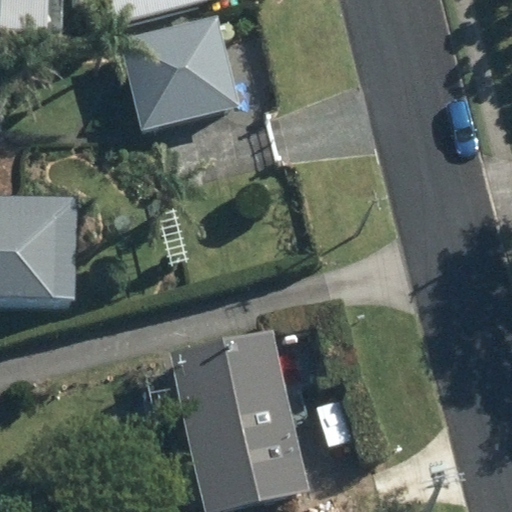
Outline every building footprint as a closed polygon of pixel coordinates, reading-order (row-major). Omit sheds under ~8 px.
[(0,0),(0,53),(50,54),(51,0),(0,0)] [(214,0),(100,0),(110,41),(218,14),(214,0)] [(139,145),(237,122),(216,34),(117,57),(139,145)] [(0,319),(72,321),(74,219),(0,217),(0,319)] [(301,511),(307,511),(270,347),(164,372),(179,440),(167,443),(182,511),(301,511)]
